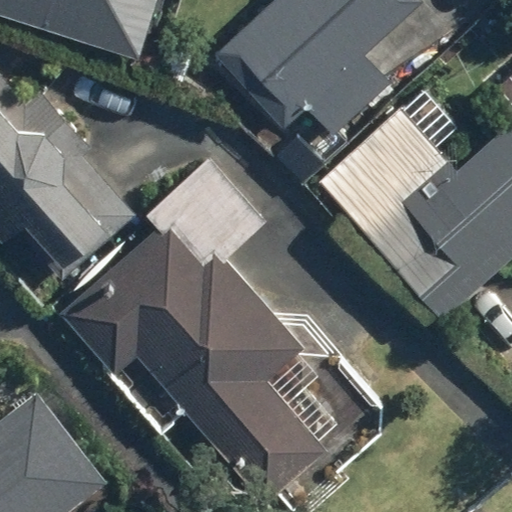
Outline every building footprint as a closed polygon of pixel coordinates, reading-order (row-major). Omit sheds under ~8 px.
[(0,0),(0,4),(143,43),(154,0),(0,0)] [(264,0),(210,46),(265,111),(299,82),(333,123),(388,77),(354,36),(396,0),(264,0)] [(0,205),(55,268),(121,210),(0,73),(0,205)] [(321,169),(440,309),(511,247),(511,111),(458,157),(407,97),(321,169)] [(266,493),(330,437),(268,366),(301,337),(181,201),(147,230),(138,219),(48,299),(109,368),(135,345),(266,493)] [(0,511),(62,511),(58,507),(107,465),(36,384),(0,415),(0,511)]
